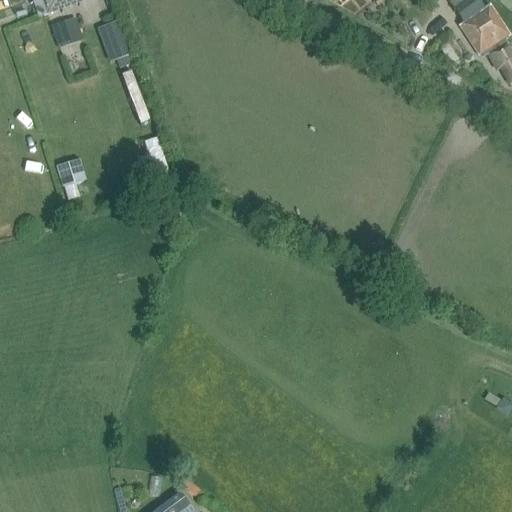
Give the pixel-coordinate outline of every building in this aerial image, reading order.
[(41,0),(32,0),(39,18),(47,15),(41,0)] [(41,0),(47,15),(90,0),(41,0)] [(444,0),(461,23),(460,24),(478,52),(483,49),(486,54),(494,69),(498,67),(508,84),(511,81),(511,49),(508,43),(507,43),(504,39),(506,38),(507,38),(497,22),(499,20),(495,15),(493,16),(487,7),(483,10),(475,0),(444,0)] [(80,33),(76,20),(51,28),(55,41),(80,33)] [(108,28),(120,61),(129,58),(117,25),(108,28)] [(56,169),(62,190),(64,190),(68,203),(80,199),(76,186),(86,183),(80,162),(56,169)] [(496,410),(495,412),(507,419),(511,410),(511,406),(502,400),(501,403),(496,410)] [(192,511),(180,495),(159,511),(160,511),(192,511)]
